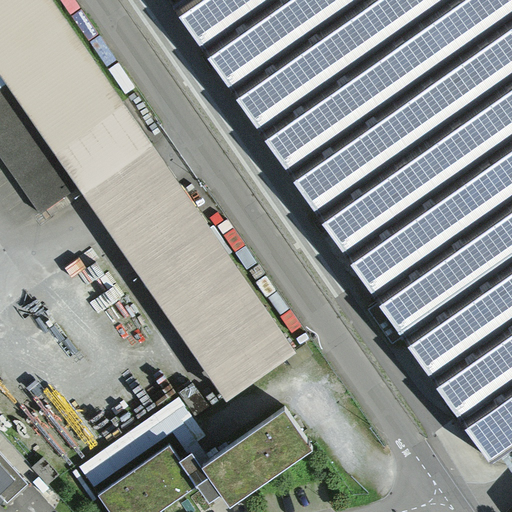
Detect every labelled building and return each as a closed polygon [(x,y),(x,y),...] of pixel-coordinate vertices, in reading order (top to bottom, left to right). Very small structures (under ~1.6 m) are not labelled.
[(226,409),(298,361),(49,0),(0,0),(0,149),(40,208),(72,185),(226,409)] [(511,0),(208,0),(173,25),(490,477),(511,461),(511,0)] [(313,446),(285,406),(204,462),(232,502),(313,446)] [(99,493),(112,511),(153,511),(197,481),(169,442),(99,493)] [(0,497),(2,495),(7,501),(30,480),(0,448),(0,497)]
